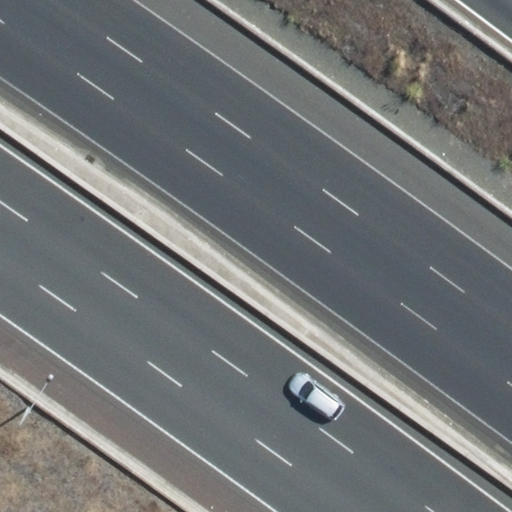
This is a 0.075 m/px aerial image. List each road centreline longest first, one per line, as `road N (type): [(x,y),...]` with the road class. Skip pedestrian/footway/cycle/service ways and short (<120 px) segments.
road 1 (motorway): [(0,11),(511,382)]
road 2 (motorway): [(432,511),(0,206)]
